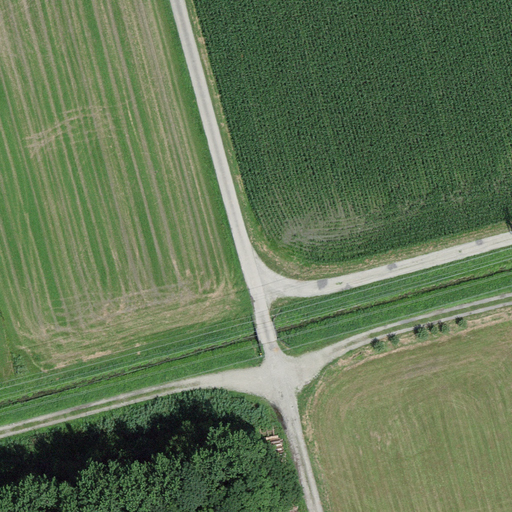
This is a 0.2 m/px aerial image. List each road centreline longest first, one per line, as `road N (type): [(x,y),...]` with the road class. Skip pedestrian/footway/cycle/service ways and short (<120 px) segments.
road 1 (unclassified): [(176,0),(276,369)]
road 2 (track): [(0,433),(276,369)]
road 3 (track): [(253,284),(336,285),(511,237)]
road 4 (track): [(276,369),(511,295)]
road 5 (track): [(314,511),(276,369)]
